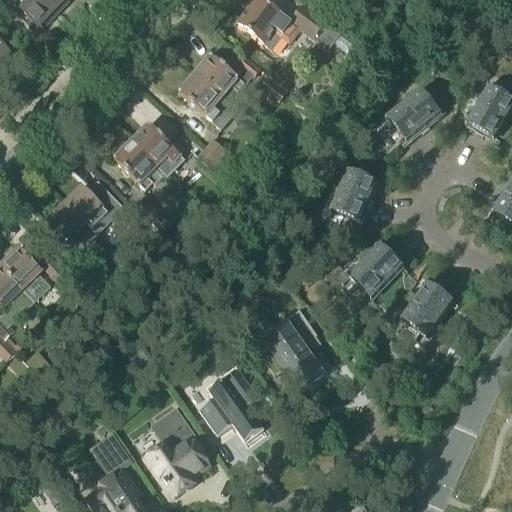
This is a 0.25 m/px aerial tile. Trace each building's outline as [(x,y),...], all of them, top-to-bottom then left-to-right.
[(12,0),(9,4),(39,32),(45,25),(48,28),(58,17),(50,9),(39,0),(12,0)] [(39,0),(50,9),(58,17),(68,6),(66,3),(69,0),(39,0)] [(290,28),(257,3),(237,30),(270,55),(280,42),(289,49),(298,36),(326,56),(339,38),(330,32),(303,11),(290,28)] [(0,76),(8,69),(6,67),(12,61),(2,51),(7,45),(0,37),(0,76)] [(194,81),(222,104),(228,109),(252,81),(254,83),(261,75),(243,59),(240,63),(236,59),(231,64),(228,67),(224,70),(222,71),(210,62),(202,71),(200,69),(194,77),(196,79),(194,81)] [(460,128),(463,130),(475,137),(483,142),(483,141),(498,150),(500,147),(494,144),(497,139),(506,144),(501,152),(510,157),(511,152),(511,130),(505,126),(511,113),(511,106),(508,104),(511,96),(511,87),(496,79),(467,128),(462,125),(460,128)] [(236,117),(228,109),(222,104),(194,81),(192,83),(190,81),(183,89),(185,91),(178,100),(220,136),(236,117)] [(279,107),(286,97),(267,82),(259,91),(279,107)] [(438,119),(434,114),(443,106),(430,89),(388,125),(406,147),(401,151),(404,153),(445,118),(443,115),(438,119)] [(139,135),(130,144),(132,147),(131,148),(157,173),(163,178),(167,183),(185,165),(180,161),(166,147),(148,130),(141,137),(139,135)] [(232,179),(241,169),(231,161),(214,145),(205,153),(223,169),(222,170),(232,179)] [(120,159),(113,166),(119,172),(145,197),(153,188),(163,178),(157,173),(131,148),(129,150),(127,147),(118,156),(120,159)] [(215,178),(222,170),(223,169),(205,153),(197,162),(215,178)] [(372,206),(371,206),(380,185),(377,184),(374,189),(347,178),(331,217),(358,228),(356,234),(359,235),(368,214),(372,206)] [(494,219),(511,230),(511,184),(505,195),(504,195),(500,203),(488,222),(491,224),(494,219)] [(65,209),(97,240),(113,224),(119,230),(134,216),(123,206),(120,209),(109,197),(103,204),(94,195),(90,199),(83,192),(65,209)] [(239,209),(246,201),(240,196),(233,204),(239,209)] [(48,225),(68,245),(53,259),(76,282),(91,266),(81,256),(97,240),(65,209),(48,225)] [(159,235),(168,227),(150,209),(142,217),(159,235)] [(389,259),(376,247),(374,249),(378,254),(350,283),(372,305),(400,276),(405,280),(407,278),(395,265),(396,265),(389,259)] [(19,253),(0,271),(0,272),(22,296),(34,308),(50,293),(38,280),(42,277),(19,253)] [(61,292),(70,284),(54,266),(45,275),(61,292)] [(0,272),(0,312),(2,315),(14,327),(34,308),(22,296),(0,272)] [(437,295),(436,296),(422,286),(420,289),(425,292),(402,325),(427,343),(450,311),(456,314),(458,311),(444,301),(444,300),(437,295)] [(0,315),(0,341),(4,346),(11,340),(13,338),(8,332),(9,331),(14,327),(2,315),(2,314),(0,315)] [(264,366),(275,382),(283,376),(296,394),(322,376),(302,347),(314,338),(316,341),(317,340),(299,315),(286,324),(289,329),(263,347),(272,360),(264,366)] [(0,360),(6,366),(15,357),(4,346),(0,341),(0,360)] [(138,354),(128,361),(136,374),(147,366),(138,354)] [(199,415),(218,441),(232,430),(245,448),(263,434),(248,413),(259,405),(238,376),(237,377),(238,377),(228,385),(226,382),(207,396),(214,404),(199,415)] [(208,470),(196,453),(192,448),(197,445),(188,432),(180,437),(179,435),(175,438),(176,439),(169,445),(171,448),(146,466),(155,479),(156,479),(173,503),(192,490),(188,484),(208,470)] [(140,511),(135,504),(140,501),(122,474),(95,493),(99,499),(86,507),(89,511),(140,511)]
